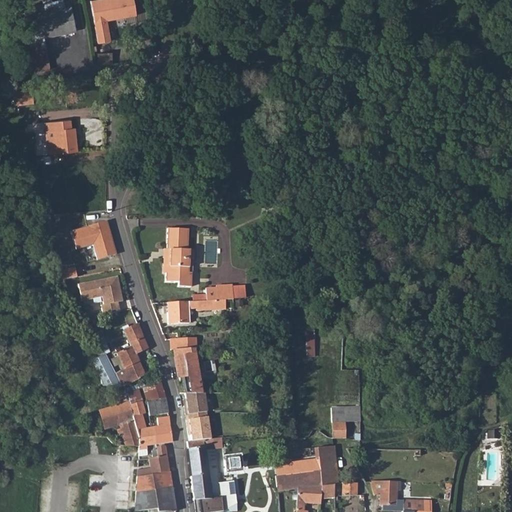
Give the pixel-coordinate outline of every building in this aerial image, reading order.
[(131,0),(87,0),(96,42),(108,40),(104,22),(134,16),(131,0)] [(72,6),(39,11),(43,36),(76,31),(72,6)] [(43,36),(39,11),(27,13),(36,70),(49,69),(43,36)] [(95,52),(95,63),(109,63),(109,52),(95,52)] [(37,111),(35,99),(25,100),(25,98),(16,99),(18,114),(37,111)] [(79,153),(79,130),(75,129),(75,121),(49,122),(49,153),(79,153)] [(162,261),(161,278),(161,285),(175,285),(175,289),(188,289),(188,275),(185,276),(186,261),(190,261),(191,253),(183,253),(184,233),(163,232),(162,254),(166,254),(165,261),(162,261)] [(158,278),(161,278),(162,261),(165,261),(166,254),(162,254),(159,254),(158,278)] [(121,304),(115,279),(75,289),(80,305),(100,300),(102,308),(99,309),(102,317),(118,313),(116,305),(121,304)] [(203,305),(220,304),(229,303),(229,290),(213,290),(213,293),(203,293),(203,305)] [(220,304),(220,313),(230,312),(229,303),(220,304)] [(203,305),(161,307),(164,329),(184,327),(183,312),(190,312),(190,314),(220,313),(220,304),(203,305)] [(144,351),(135,326),(121,332),(127,349),(114,355),(118,368),(109,372),(118,389),(142,379),(132,356),(144,351)] [(303,357),(312,357),(312,328),(302,328),(303,357)] [(93,329),(83,334),(89,344),(99,339),(93,329)] [(166,342),(167,354),(170,353),(188,352),(192,352),(191,341),(166,342)] [(118,389),(109,372),(97,352),(87,358),(103,396),(118,389)] [(170,353),(172,361),(190,359),(188,352),(170,353)] [(172,362),(175,375),(193,374),(190,359),(172,361),(172,362)] [(178,377),(181,387),(196,386),(194,378),(189,378),(189,376),(194,375),(193,374),(175,375),(176,378),(178,377)] [(159,388),(157,383),(139,390),(145,405),(163,401),(159,388)] [(183,395),(183,396),(198,396),(196,386),(181,387),(183,395)] [(135,392),(122,397),(126,407),(130,406),(138,403),(135,392)] [(183,396),(182,396),(183,401),(184,408),(181,408),(182,417),(206,413),(204,395),(198,396),(183,396)] [(117,429),(124,451),(136,452),(137,441),(126,407),(122,397),(118,399),(119,403),(96,412),(103,434),(117,429)] [(328,406),(329,438),(344,438),(343,421),(357,420),(357,405),(328,406)] [(137,441),(136,452),(136,457),(146,455),(144,449),(154,447),(152,431),(143,432),(139,418),(142,417),(139,406),(132,408),(130,406),(126,407),(137,441)] [(166,416),(165,409),(151,411),(152,418),(166,416)] [(183,422),(207,418),(206,413),(182,417),(183,422)] [(188,438),(189,443),(210,440),(207,418),(183,422),(185,432),(188,431),(188,438)] [(161,430),(164,445),(170,444),(166,419),(155,421),(156,430),(161,430)] [(152,431),(154,447),(162,446),(164,445),(161,430),(156,430),(152,431)] [(206,499),(206,500),(235,498),(233,482),(217,483),(214,449),(222,448),(221,438),(210,440),(189,443),(186,443),(187,449),(185,450),(192,501),(197,500),(206,499)] [(319,470),(275,476),(276,492),(290,490),(296,489),(321,486),(334,485),(338,483),(335,447),(317,448),(319,470)] [(164,460),(163,450),(162,451),(155,452),(155,455),(156,461),(164,460)] [(151,462),(147,463),(148,472),(149,480),(167,477),(164,460),(156,461),(151,462)] [(148,472),(135,473),(134,482),(149,480),(148,472)] [(149,480),(134,482),(133,496),(148,496),(169,494),(167,477),(149,480)] [(402,487),(402,483),(378,482),(368,484),(374,497),(378,498),(378,503),(378,507),(395,507),(396,487),(402,487)] [(334,485),(321,486),(320,499),(334,497),(334,485)] [(343,486),(344,499),(358,497),(357,485),(343,486)] [(295,511),(306,511),(307,511),(303,511),(303,504),(320,504),(320,499),(321,486),(296,489),(296,498),(295,511)] [(148,496),(133,496),(131,511),(172,511),(169,494),(148,496)] [(199,511),(230,511),(237,511),(235,498),(206,500),(206,499),(197,500),(199,511)] [(401,511),(423,511),(422,501),(401,501),(401,507),(401,511)]
